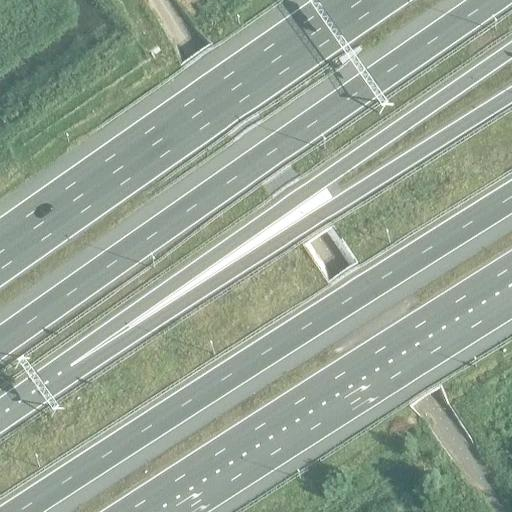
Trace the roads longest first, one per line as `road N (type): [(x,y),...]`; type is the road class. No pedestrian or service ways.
road 1 (motorway): [(492,0),(0,343)]
road 2 (motorway): [(20,511),(511,199)]
road 3 (motorway): [(62,369),(511,49)]
road 4 (motorway): [(62,369),(511,94)]
road 5 (motorway): [(364,0),(0,256)]
road 6 (motorway): [(155,511),(511,287)]
